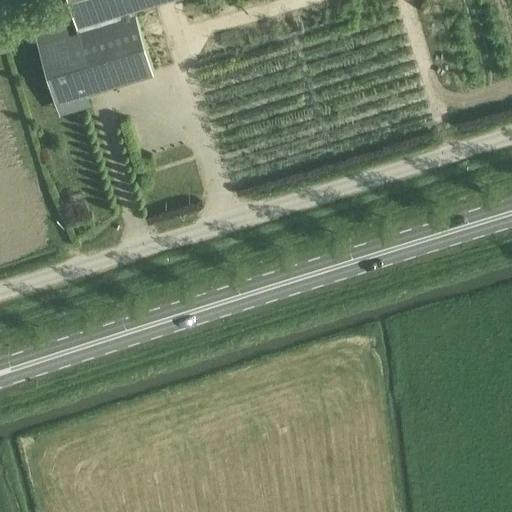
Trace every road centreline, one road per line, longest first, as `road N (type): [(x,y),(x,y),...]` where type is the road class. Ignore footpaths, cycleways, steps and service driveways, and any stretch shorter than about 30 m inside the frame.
road 1 (primary): [(0,376),(511,212)]
road 2 (unclassified): [(0,292),(511,140)]
